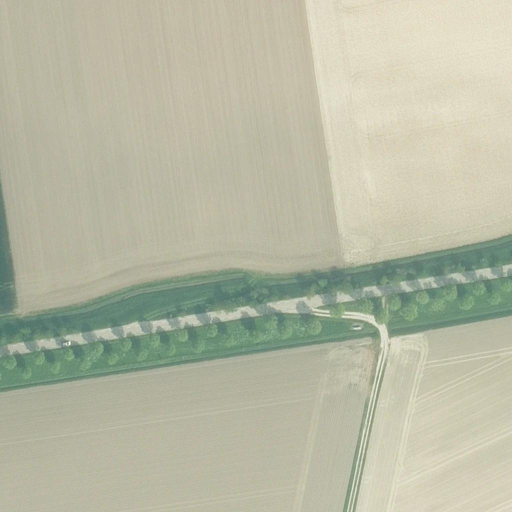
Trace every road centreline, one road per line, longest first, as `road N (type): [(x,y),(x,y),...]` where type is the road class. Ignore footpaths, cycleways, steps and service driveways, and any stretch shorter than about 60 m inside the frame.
road 1 (tertiary): [(511,269),(0,351)]
road 2 (track): [(347,511),(382,334),(361,317),(288,306)]
